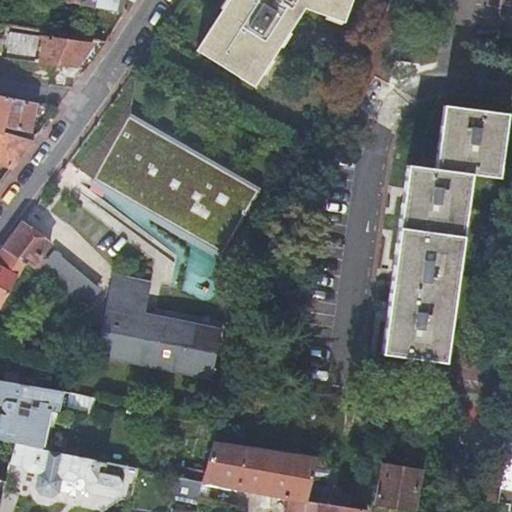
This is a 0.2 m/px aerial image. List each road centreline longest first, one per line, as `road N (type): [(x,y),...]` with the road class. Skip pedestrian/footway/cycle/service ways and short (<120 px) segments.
road 1 (residential): [(511,91),(414,87),(375,134),(351,330)]
road 2 (residential): [(0,210),(151,0)]
